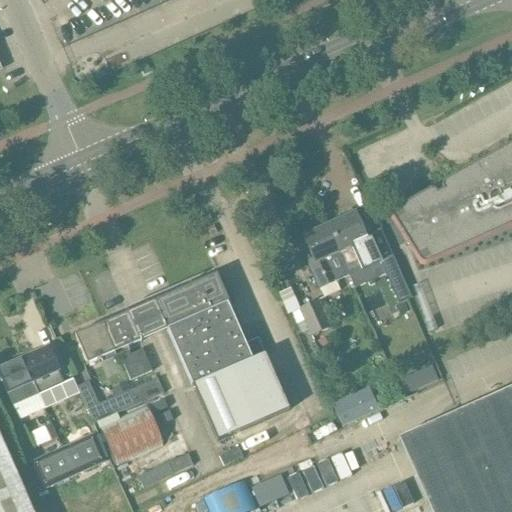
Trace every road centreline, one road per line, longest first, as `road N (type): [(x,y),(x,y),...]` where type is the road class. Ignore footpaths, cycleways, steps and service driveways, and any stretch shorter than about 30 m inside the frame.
road 1 (secondary): [(85,178),(490,0)]
road 2 (secondary): [(449,0),(77,159)]
road 3 (unclassified): [(9,0),(77,159)]
